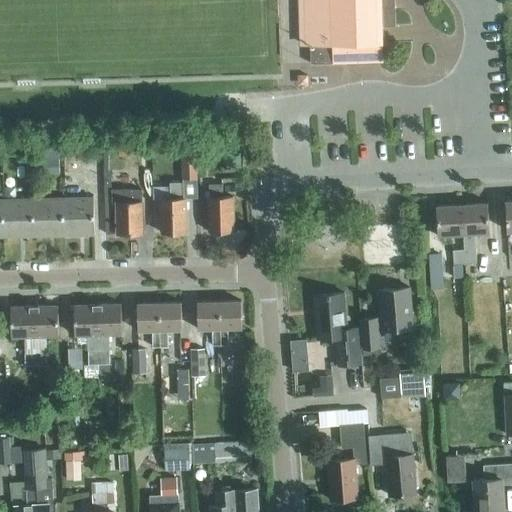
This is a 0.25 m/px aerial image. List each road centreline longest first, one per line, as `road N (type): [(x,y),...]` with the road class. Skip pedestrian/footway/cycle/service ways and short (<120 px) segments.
road 1 (residential): [(266,274),(263,188),(511,173)]
road 2 (residential): [(0,280),(266,274)]
road 3 (residential): [(286,511),(266,274)]
